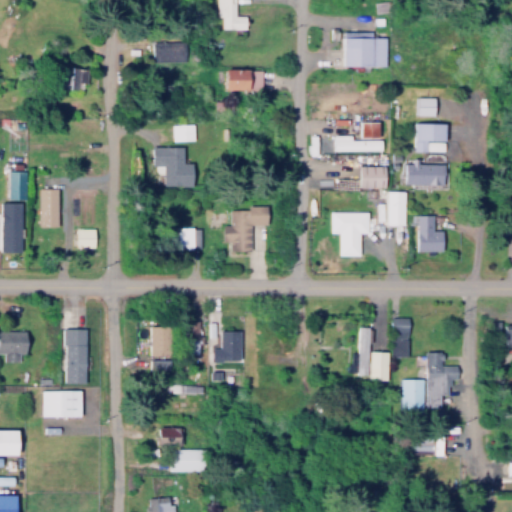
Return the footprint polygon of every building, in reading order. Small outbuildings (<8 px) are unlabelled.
[(214,0),(232,0),(232,12),(242,12),(242,24),(219,24),(219,11),(214,11),(214,0)] [(339,60),(340,27),(367,28),(367,33),(382,33),(382,61),(339,60)] [(148,38),(181,38),(182,56),(148,56),(148,38)] [(221,64),(243,63),(243,66),(259,66),(259,91),(242,91),(242,84),(221,84),(221,64)] [(65,67),(64,89),(82,89),(83,68),(65,67)] [(413,92),(431,92),(431,110),(413,110),(413,92)] [(330,147),(330,130),(348,130),(348,135),(356,135),(356,116),(375,116),(375,134),(378,134),(378,147),(330,147)] [(411,118),(444,119),(443,137),(441,136),(441,148),(410,147),(411,118)] [(160,185),(190,186),(191,163),(181,163),(181,147),(150,146),(150,166),(161,166),(160,185)] [(401,159),(408,159),(408,154),(415,154),(415,159),(441,160),(441,182),(411,182),(411,179),(401,179),(401,159)] [(355,161),(380,162),(379,182),(354,181),(355,161)] [(4,166),(22,166),(22,193),(4,193),(4,166)] [(36,188),(37,226),(56,226),(55,188),(36,188)] [(383,191),(400,191),(400,220),(383,220),(383,191)] [(0,197),(17,197),(17,246),(0,246),(0,197)] [(48,197),(66,197),(65,224),(60,223),(60,226),(47,226),(48,197)] [(340,211),(350,211),(350,203),(361,204),(360,207),(369,207),(369,212),(372,212),(372,229),(364,229),(364,234),(346,234),(346,229),(340,228),(340,211)] [(226,209),(226,224),(220,224),(221,242),(226,241),(227,250),(247,250),(247,224),(264,224),(264,205),(244,205),(244,209),(226,209)] [(205,206),(222,207),(222,223),(225,223),(225,253),(206,253),(206,240),(213,240),(214,225),(205,225),(205,206)] [(406,210),(429,210),(429,225),(438,225),(438,246),(413,247),(413,220),(407,220),(406,210)] [(173,222),(189,222),(189,225),(197,225),(197,243),(173,243),(173,222)] [(72,224),(91,224),(91,243),(72,243),(72,224)] [(184,316),(195,316),(195,330),(200,330),(200,341),(195,341),(195,349),(184,349),(184,316)] [(405,317),(387,318),(387,332),(406,332),(405,317)] [(146,322),(164,322),(164,350),(145,350),(146,322)] [(82,324),(81,380),(61,379),(61,339),(59,339),(59,324),(82,324)] [(0,325),(21,326),(20,349),(15,349),(15,356),(0,356),(0,325)] [(235,326),(235,355),(207,355),(207,343),(216,343),(216,326),(235,326)] [(365,327),(354,327),(353,351),(345,351),(345,373),(364,374),(365,327)] [(404,355),(404,339),(386,339),(387,356),(404,355)] [(384,380),(385,351),(367,351),(366,379),(384,380)] [(421,352),(422,406),(437,405),(437,394),(446,394),(445,379),(455,379),(454,364),(439,365),(439,351),(421,352)] [(147,355),(167,355),(167,365),(146,365),(147,355)] [(207,367),(215,368),(215,375),(206,374),(207,367)] [(422,379),(398,378),(398,408),(419,408),(419,392),(421,392),(422,379)] [(164,379),(198,381),(198,389),(163,387),(164,379)] [(37,385),(77,386),(76,412),(37,411),(37,385)] [(154,423),(174,423),(174,441),(153,440),(154,423)] [(0,425),(12,425),(13,450),(0,450),(0,425)] [(166,444),(201,444),(200,466),(166,465),(166,444)] [(0,472),(9,472),(9,481),(0,480),(0,472)] [(0,511),(0,490),(12,491),(11,511),(0,511)] [(144,494),(164,492),(164,500),(169,500),(169,509),(176,508),(176,511),(145,511),(145,506),(143,507),(143,502),(145,502),(144,494)]
